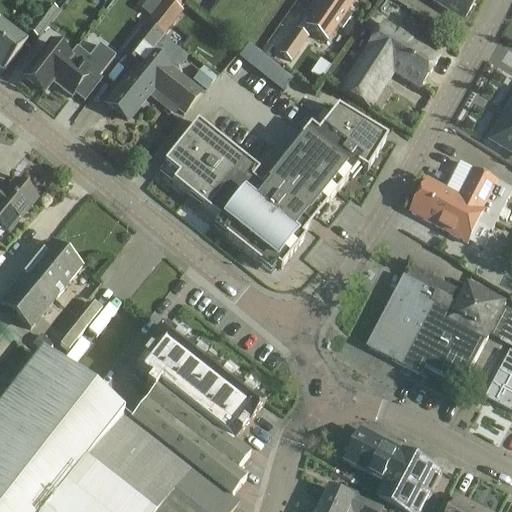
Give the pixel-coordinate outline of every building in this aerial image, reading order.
[(163,38),(182,14),(166,0),(124,53),(140,66),(107,106),(127,123),(152,91),(170,70),(150,54),(163,38)] [(342,30),(351,18),(347,15),(354,4),(347,0),(324,0),(309,22),(304,19),(278,55),(290,64),(308,40),(305,38),(309,32),(326,44),(338,27),(342,30)] [(428,0),(463,22),(476,0),(428,0)] [(49,4),(28,31),(38,39),(58,12),(49,4)] [(0,70),(3,73),(27,43),(0,21),(0,70)] [(383,25),(372,42),(364,54),(362,53),(337,91),(369,111),(392,73),(420,91),(439,60),(383,25)] [(49,41),(20,79),(43,96),(52,85),(51,84),(71,58),(49,41)] [(249,45),(239,58),(270,83),(280,70),(268,61),(260,54),(249,45)] [(266,46),(260,54),(268,61),(274,51),(266,46)] [(71,58),(51,84),(52,85),(72,100),(74,97),(89,78),(95,83),(98,79),(113,59),(99,48),(89,61),(76,52),(71,58)] [(152,91),(183,116),(201,94),(170,70),(152,91)] [(193,82),(206,93),(217,81),(204,70),(193,82)] [(511,107),(492,140),(511,152),(511,107)] [(302,237),(309,229),(305,225),(311,217),(315,221),(316,220),(312,216),(321,205),(325,208),(348,180),(344,176),(353,165),(367,173),(387,140),(337,109),(318,134),(310,128),(261,189),(252,182),(259,174),(197,124),(164,166),(178,177),(172,184),(190,199),(196,191),(207,201),(201,208),(230,231),(224,238),(259,266),(265,259),(280,271),(305,240),(302,237)] [(411,215),(468,245),(474,234),(480,237),(484,230),(492,234),(511,194),(511,191),(499,185),(499,184),(474,171),(460,199),(429,182),(411,215)] [(15,184),(6,194),(0,189),(0,228),(9,235),(36,201),(15,184)] [(51,245),(36,263),(67,288),(81,270),(51,245)] [(0,306),(30,332),(67,288),(36,263),(0,306)] [(432,294),(438,282),(413,268),(407,280),(404,278),(395,295),(397,296),(369,350),(406,369),(414,354),(415,355),(444,300),(432,294)] [(438,282),(432,294),(444,300),(415,355),(414,354),(406,369),(420,377),(425,368),(462,388),(489,337),(500,343),(511,350),(511,312),(504,309),(506,305),(468,285),(462,295),(438,282)] [(230,501),(246,482),(237,474),(250,457),(232,443),(262,405),(166,330),(134,370),(150,383),(146,388),(153,394),(131,423),(230,501)] [(41,337),(32,347),(45,357),(53,347),(41,337)] [(511,354),(510,353),(485,400),(511,414),(511,354)] [(233,511),(237,507),(230,502),(230,501),(131,423),(101,400),(100,401),(41,355),(0,407),(0,511),(233,511)] [(382,505),(393,511),(412,511),(425,491),(436,475),(362,435),(346,465),(385,486),(376,502),(382,505)] [(382,511),(384,509),(356,496),(353,501),(331,491),(321,511),(382,511)] [(480,511),(458,500),(452,511),(480,511)]
